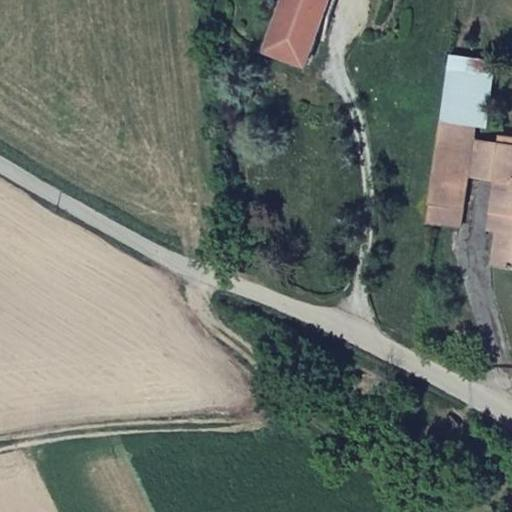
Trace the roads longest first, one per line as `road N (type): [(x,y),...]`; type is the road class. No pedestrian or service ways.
road 1 (unclassified): [(0,162),(189,267),(410,345),(511,409)]
road 2 (track): [(404,511),(385,481),(332,433),(263,409),(268,378),(195,301),(189,267)]
